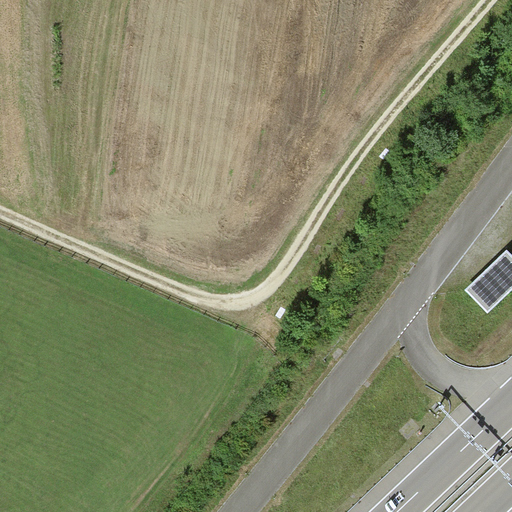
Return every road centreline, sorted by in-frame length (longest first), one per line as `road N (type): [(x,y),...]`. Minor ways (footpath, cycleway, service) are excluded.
road 1 (track): [(486,0),(374,130),(273,281),(240,302),(198,297),(0,213)]
road 2 (motorway): [(511,397),(391,511)]
